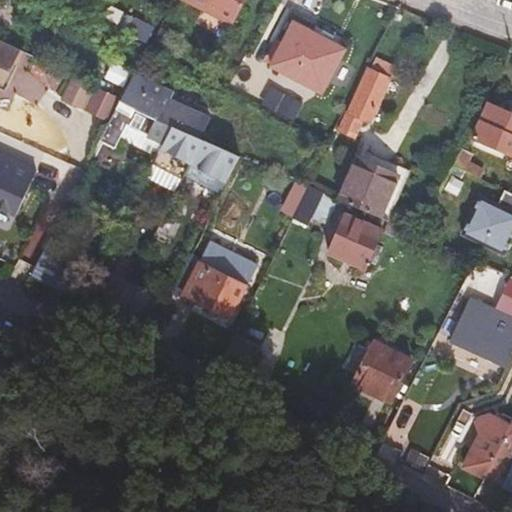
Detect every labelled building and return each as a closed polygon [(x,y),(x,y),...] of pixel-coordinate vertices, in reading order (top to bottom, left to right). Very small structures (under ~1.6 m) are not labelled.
[(178,0),(231,24),(243,0),(178,0)] [(105,4),(99,16),(118,25),(124,13),(105,4)] [(316,30),(288,15),(274,41),(280,45),(270,65),(318,93),(340,52),(338,51),(340,46),(315,32),(316,30)] [(124,32),(144,43),(152,26),(133,16),(124,32)] [(161,25),(147,51),(144,58),(153,62),(170,30),(161,25)] [(19,50),(0,40),(0,79),(6,77),(3,67),(5,61),(12,64),(19,50)] [(3,67),(6,77),(12,64),(5,61),(3,67)] [(388,81),(369,73),(349,114),(346,115),(339,130),(354,137),(361,122),(369,125),(388,81)] [(135,74),(122,98),(108,126),(117,130),(120,132),(131,112),(147,119),(140,132),(165,145),(176,123),(203,136),(209,123),(167,102),(171,94),(147,82),(146,79),(135,74)] [(72,75),(60,100),(81,109),(93,84),(72,75)] [(268,86),(258,105),(290,122),(300,103),(268,86)] [(511,159),(511,117),(487,105),(469,138),(511,159)] [(117,130),(113,138),(157,159),(165,145),(140,132),(147,119),(131,112),(120,132),(117,130)] [(242,154),(203,136),(176,123),(165,145),(157,159),(152,169),(183,184),(185,180),(220,197),(242,154)] [(117,130),(108,126),(100,142),(108,146),(113,138),(117,130)] [(356,157),(336,198),(377,217),(384,202),(396,176),(386,171),(367,162),(371,154),(360,149),(356,157)] [(468,154),(458,149),(450,165),(460,170),(465,162),(468,154)] [(371,154),(367,162),(386,171),(390,163),(371,154)] [(0,211),(16,218),(36,173),(0,157),(0,211)] [(471,164),(465,162),(460,170),(466,173),(471,164)] [(390,163),(386,171),(396,176),(384,202),(392,206),(408,171),(390,163)] [(460,183),(448,178),(441,192),(453,197),(460,183)] [(309,186),(306,184),(299,181),(283,213),(293,218),(309,186)] [(334,197),(309,186),(293,218),(309,226),(313,219),(323,223),(334,197)] [(428,209),(435,195),(428,191),(421,206),(428,209)] [(511,195),(502,191),(496,205),(478,197),(460,236),(502,256),(511,234),(511,195)] [(363,267),(381,231),(345,215),(328,250),(363,267)] [(446,264),(452,252),(415,235),(408,232),(403,244),(446,264)] [(50,246),(31,280),(45,287),(56,266),(62,268),(68,255),(50,246)] [(225,323),(246,280),(204,259),(199,269),(197,269),(181,300),(225,323)] [(98,313),(123,327),(135,304),(124,297),(130,285),(137,272),(124,265),(98,313)] [(511,349),(511,280),(509,279),(493,313),(468,302),(450,342),(489,361),(494,353),(507,359),(511,349)] [(124,297),(135,304),(142,291),(130,285),(124,297)] [(271,327),(279,310),(264,303),(256,320),(271,327)] [(0,357),(30,373),(43,347),(12,331),(0,355),(0,357)] [(257,352),(233,339),(220,364),(245,377),(257,352)] [(385,406),(407,362),(371,344),(365,357),(351,350),(339,374),(354,381),(350,389),(385,406)] [(511,349),(507,359),(503,368),(511,371),(511,349)] [(301,415),(326,428),(331,417),(306,405),(301,415)] [(511,469),(511,425),(510,428),(491,419),(476,426),(481,441),(474,452),(471,453),(463,469),(482,478),(487,476),(504,485),(511,469)] [(511,469),(504,485),(502,489),(511,493),(511,469)]
